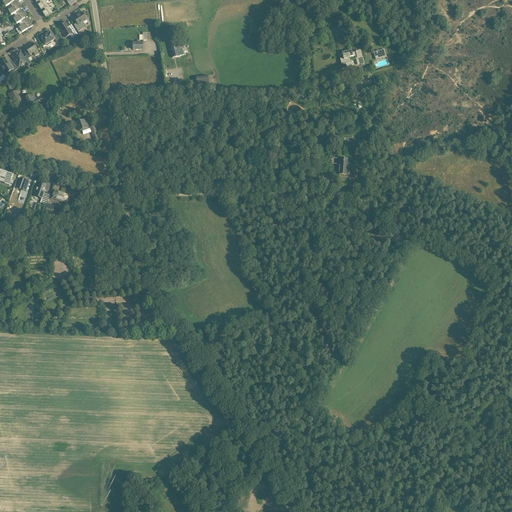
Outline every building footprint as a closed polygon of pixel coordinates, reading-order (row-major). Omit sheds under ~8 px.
[(41,4),(38,5),(41,10),(44,9),(49,6),(48,5),(46,2),(50,0),(41,0),(39,1),(41,4)] [(16,1),(6,7),(11,16),(21,10),(22,9),(19,4),(18,5),(16,1)] [(46,11),(43,13),(46,18),(53,13),(51,10),(55,7),(53,3),(48,5),(49,6),(44,9),(46,11)] [(11,16),(17,24),(26,18),(28,17),(25,13),(23,13),(21,10),(11,16)] [(83,13),(82,13),(74,18),(77,23),(74,25),(78,32),(84,29),(83,27),(85,26),(83,22),(87,20),(85,17),(86,16),(84,13),(83,13)] [(29,22),(26,18),(17,24),(19,28),(22,33),(28,29),(27,29),(28,28),(28,29),(33,26),(30,21),(29,22)] [(59,27),(66,38),(70,35),(72,38),(78,35),(72,25),(69,27),(66,23),(59,27)] [(60,41),(57,36),(54,37),(51,33),(41,39),(42,39),(41,40),(43,44),(44,43),(46,46),(55,40),(57,43),(60,41)] [(151,41),(151,33),(143,33),(143,41),(147,41),(151,41)] [(169,45),(173,58),(179,56),(184,55),(181,43),(176,44),(175,41),(169,42),(170,45),(169,45)] [(27,56),(28,59),(31,57),(30,55),(33,53),(36,56),(40,54),(38,50),(33,43),(30,45),(25,48),(26,50),(24,52),(27,56)] [(382,50),(374,53),(376,60),(385,57),(382,50)] [(360,65),(364,64),(360,51),(352,53),(351,51),(350,51),(345,52),(342,53),(343,56),(340,57),(342,66),(343,65),(346,64),(346,65),(351,64),(349,58),(355,56),(357,65),(359,65),(360,65)] [(24,58),(21,53),(20,52),(12,57),(19,67),(27,62),(29,66),(31,64),(28,59),(27,56),(24,58)] [(11,65),(8,60),(7,60),(5,60),(4,61),(4,62),(0,64),(0,65),(7,76),(18,69),(14,63),(11,65)] [(208,76),(196,77),(197,85),(209,83),(208,76)] [(15,105),(21,102),(16,91),(10,94),(15,105)] [(31,94),(24,97),(29,108),(30,108),(30,109),(31,112),(35,110),(33,107),(32,106),(38,104),(38,105),(44,103),(42,97),(36,99),(34,94),(31,95),(31,94)] [(77,106),(76,103),(83,101),(81,96),(71,100),(73,107),(77,106)] [(86,119),(77,122),(80,131),(86,128),(85,125),(87,124),(86,119)] [(95,125),(89,127),(93,138),(94,141),(99,139),(95,125)] [(348,159),(339,159),(338,165),(340,165),(339,175),(346,175),(347,175),(356,176),(357,168),(347,168),(348,159)] [(0,176),(6,179),(5,181),(10,183),(9,185),(13,174),(0,169),(0,176)] [(20,178),(17,188),(27,192),(30,181),(20,178)] [(42,198),(40,203),(46,205),(50,195),(44,193),(46,186),(39,183),(35,196),(38,197),(39,198),(39,197),(42,198)] [(54,191),(52,198),(66,204),(69,196),(64,194),(63,193),(63,194),(60,193),(60,192),(60,193),(54,191)]
